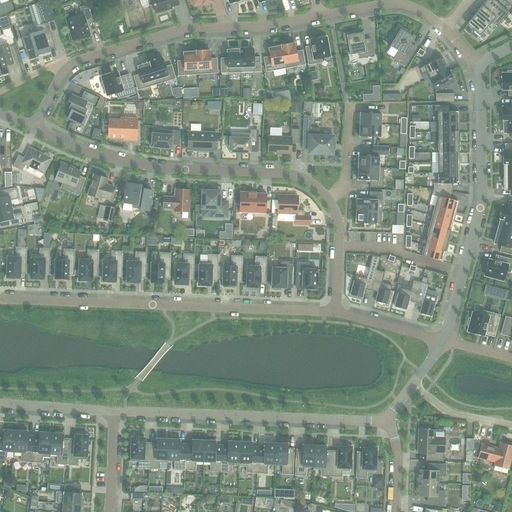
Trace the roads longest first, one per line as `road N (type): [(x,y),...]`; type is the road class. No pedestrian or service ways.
road 1 (residential): [(33,125),(66,65),(178,30),(260,26),(394,1),(424,13),(478,66)]
road 2 (residential): [(33,125),(109,157),(306,180),(328,198),(338,227),(334,311)]
road 3 (residential): [(0,299),(334,311)]
road 4 (residential): [(478,66),(481,201),(444,339)]
road 5 (residential): [(389,419),(114,414)]
